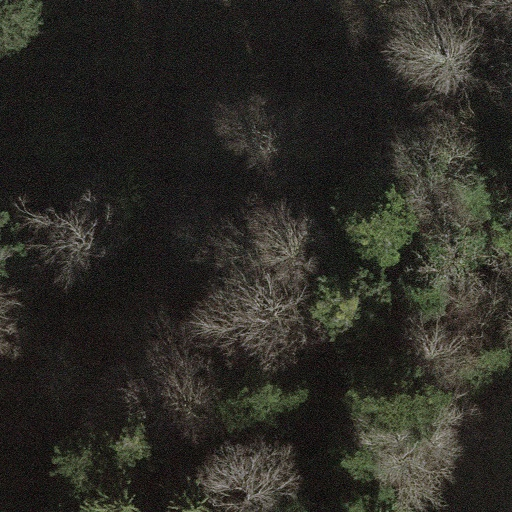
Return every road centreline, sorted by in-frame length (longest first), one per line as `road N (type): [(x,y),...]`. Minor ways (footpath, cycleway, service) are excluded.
road 1 (track): [(144,85),(0,425)]
road 2 (track): [(511,375),(462,412),(425,463),(409,511)]
